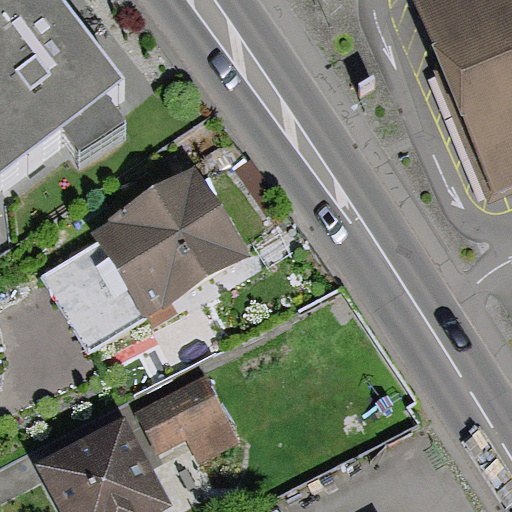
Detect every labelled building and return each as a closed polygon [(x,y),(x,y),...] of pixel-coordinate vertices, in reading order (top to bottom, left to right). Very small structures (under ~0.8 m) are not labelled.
[(50,0),(2,0),(0,2),(0,196),(62,148),(108,113),(127,98),(50,0)] [(511,0),(412,0),(496,201),(511,194),(511,0)] [(108,113),(62,148),(79,171),(128,139),(108,113)] [(146,328),(251,265),(199,178),(94,241),(98,248),(44,280),(91,357),(145,325),(146,328)] [(206,380),(135,417),(157,460),(189,444),(201,467),(240,447),(206,380)] [(37,474),(57,511),(172,511),(127,426),(37,474)]
